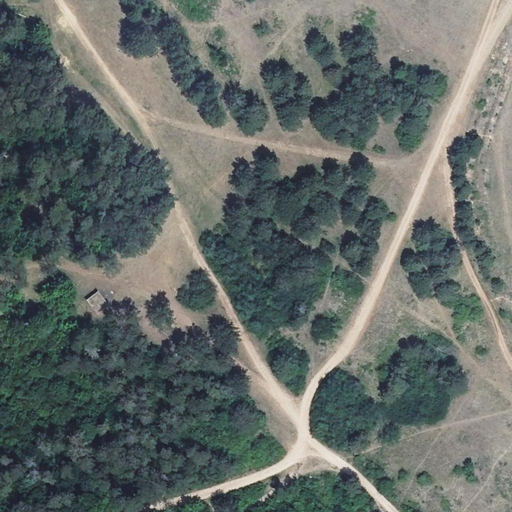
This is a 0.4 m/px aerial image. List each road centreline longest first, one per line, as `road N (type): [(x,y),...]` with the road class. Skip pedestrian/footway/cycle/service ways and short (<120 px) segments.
road 1 (track): [(303,438),(195,250),(121,93),(58,0)]
road 2 (track): [(429,164),(310,154),(155,115),(121,93),(0,107)]
road 3 (track): [(475,60),(353,334),(294,413)]
road 4 (track): [(453,108),(456,231),(511,364)]
road 5 (track): [(144,511),(272,470),(297,455),(303,438)]
